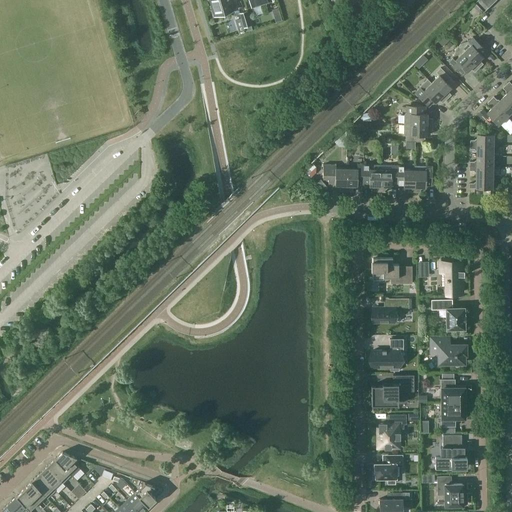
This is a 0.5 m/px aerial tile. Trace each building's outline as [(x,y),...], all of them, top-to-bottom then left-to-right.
[(231,0),(209,0),(214,16),(234,10),(231,0)] [(348,0),(358,21),(376,12),(371,0),(370,0),(348,0)] [(481,0),(478,0),(476,3),(485,12),(489,8),(481,0)] [(476,3),(469,10),(475,17),(483,10),(476,3)] [(247,11),(240,13),(244,27),(251,25),(247,11)] [(356,19),(352,12),(345,15),(349,23),(356,19)] [(460,44),(458,46),(479,68),(483,64),(479,60),(483,56),(482,55),(486,51),(473,37),(468,41),(460,44)] [(452,56),(448,61),(461,74),(465,70),(467,72),(471,68),(474,72),(479,68),(458,46),(455,49),(452,56)] [(423,54),(414,63),(418,68),(428,59),(423,54)] [(439,75),(431,83),(447,99),(451,95),(448,91),(451,87),(450,86),(454,82),(449,77),(441,68),(436,72),(439,75)] [(415,91),(416,92),(429,105),(434,101),(435,103),(436,102),(440,101),(443,103),(447,99),(431,83),(427,79),(419,86),(420,87),(415,91)] [(511,89),(506,84),(503,87),(506,91),(507,90),(509,90),(510,91),(504,97),(511,105),(511,89)] [(494,96),(491,99),(508,117),(511,112),(511,105),(504,97),(498,103),(497,102),(497,100),(497,99),(494,96)] [(508,117),(491,99),(488,102),(491,106),(491,105),(493,105),(494,106),(488,112),(500,124),(508,117)] [(404,115),(404,124),(432,125),(433,118),(427,118),(427,113),(425,113),(425,107),(406,107),(406,113),(405,113),(404,115)] [(484,109),(478,114),(482,119),(488,113),(484,109)] [(371,113),(365,113),(363,115),(363,121),(371,121),(371,113)] [(351,126),(358,133),(361,129),(362,123),(352,123),(351,126)] [(404,124),(404,133),(406,135),(405,141),(425,142),(425,136),(427,136),(427,130),(432,130),(432,125),(404,124)] [(475,140),(471,140),(471,144),(495,145),(495,134),(478,133),(478,142),(476,142),(475,140)] [(429,151),(438,151),(438,142),(429,142),(429,151)] [(495,156),(495,145),(471,144),(470,149),(475,149),(475,148),(476,147),(478,147),(478,155),(495,156)] [(495,156),(478,155),(477,163),(476,163),(475,162),(475,161),(470,161),(470,166),(494,166),(495,156)] [(323,164),(323,178),(328,178),(328,183),(335,183),(335,185),(340,185),(340,191),(346,191),(346,169),(336,168),(336,165),(323,164)] [(346,169),(346,191),(352,191),(352,185),(357,185),(357,184),(363,184),(363,165),(357,165),(357,169),(346,169)] [(363,165),(363,184),(369,184),(369,186),(374,186),(374,191),(380,191),(381,165),(363,165)] [(398,165),(381,165),(380,191),(386,192),(386,186),(392,186),(392,184),(398,184),(398,165)] [(398,165),(398,184),(403,184),(403,186),(408,187),(408,192),(414,192),(415,170),(404,170),(404,165),(398,165)] [(415,170),(414,192),(420,192),(421,187),(426,187),(426,185),(432,185),(432,166),(426,166),(415,165),(415,170)] [(494,177),(494,166),(470,166),(470,170),(474,170),(476,169),(477,169),(477,177),(494,177)] [(470,183),(470,188),(477,188),(494,188),(494,177),(477,177),(477,185),(476,185),(474,183),(470,183)] [(392,256),(372,257),(372,260),(371,260),(371,271),(372,271),(372,277),(373,277),(373,279),(383,279),(383,277),(399,277),(398,263),(392,264),(392,256)] [(441,261),(441,272),(447,271),(447,277),(446,277),(446,279),(447,279),(447,286),(444,286),(444,294),(459,293),(459,286),(461,286),(461,275),(464,275),(461,275),(461,271),(464,271),(464,270),(461,270),(461,260),(441,261)] [(373,321),(395,321),(394,314),(409,314),(409,298),(394,298),(394,307),(373,307),(373,321)] [(464,328),(464,307),(452,308),(452,300),(432,300),(432,309),(446,308),(447,329),(464,328)] [(448,337),(431,337),(431,351),(439,351),(439,363),(464,362),(464,354),(466,354),(465,344),(448,345),(448,337)] [(390,370),(399,370),(399,351),(403,351),(403,338),(390,338),(390,350),(372,350),(372,366),(390,366),(390,370)] [(379,405),(398,405),(398,391),(414,391),(414,374),(393,375),(393,383),(382,383),(382,385),(371,385),(371,405),(379,405)] [(442,402),(466,402),(464,402),(464,397),(466,397),(466,387),(462,387),(462,385),(455,385),(455,379),(441,379),(441,388),(442,388),(442,402)] [(466,407),(464,407),(464,403),(466,403),(466,402),(442,402),(442,417),(441,417),(441,426),(455,426),(455,419),(462,419),(462,417),(466,417),(466,407)] [(388,423),(379,423),(379,430),(378,430),(378,447),(397,447),(397,440),(399,440),(399,430),(398,430),(398,428),(403,428),(403,423),(406,423),(406,414),(388,414),(388,423)] [(466,455),(464,455),(464,446),(462,446),(461,434),(443,434),(443,446),(440,446),(440,456),(435,456),(435,468),(466,468),(466,455)] [(63,451),(55,459),(71,475),(72,476),(80,468),(77,465),(72,460),(77,456),(63,451)] [(382,463),(374,463),(374,472),(376,472),(376,477),(388,477),(388,483),(395,483),(395,477),(396,477),(396,475),(398,475),(398,466),(398,463),(402,463),(402,455),(388,455),(388,460),(382,460),(382,463)] [(55,459),(47,466),(61,480),(63,483),(71,475),(55,459)] [(99,465),(96,468),(102,475),(104,470),(105,467),(99,465)] [(47,466),(39,474),(55,490),(58,493),(66,485),(63,483),(61,480),(47,466)] [(111,479),(113,473),(104,470),(102,475),(102,476),(111,479)] [(47,498),(55,490),(39,474),(32,481),(45,495),(47,498)] [(444,505),(462,505),(462,483),(451,483),(451,476),(437,476),(437,494),(444,494),(444,505)] [(32,481),(24,489),(37,503),(45,495),(32,481)] [(135,491),(148,505),(156,497),(149,490),(154,485),(145,481),(143,484),(135,491)] [(74,487),(82,495),(86,491),(79,483),(74,487)] [(24,489),(16,496),(30,510),(37,503),(24,489)] [(127,499),(139,511),(141,511),(148,505),(135,491),(127,499)] [(391,498),(380,498),(379,511),(402,511),(402,499),(404,499),(409,499),(409,492),(404,492),(391,492),(391,498)] [(16,496),(8,504),(16,511),(27,511),(30,510),(16,496)] [(124,511),(139,511),(127,499),(119,506),(124,511)]
